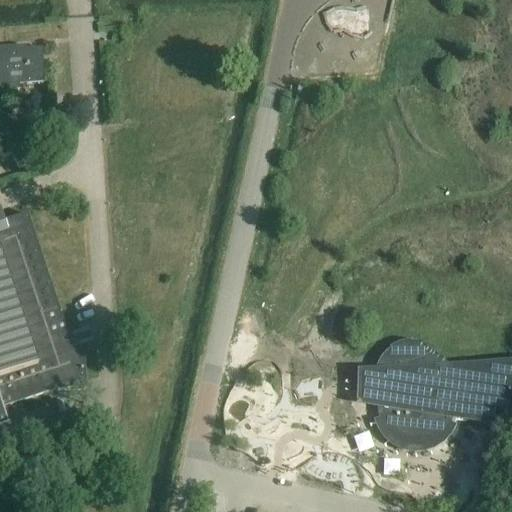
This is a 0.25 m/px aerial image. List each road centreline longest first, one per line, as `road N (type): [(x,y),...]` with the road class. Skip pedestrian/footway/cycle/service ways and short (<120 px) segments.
road 1 (unclassified): [(292,0),(191,467)]
road 2 (unclassified): [(191,467),(368,511)]
